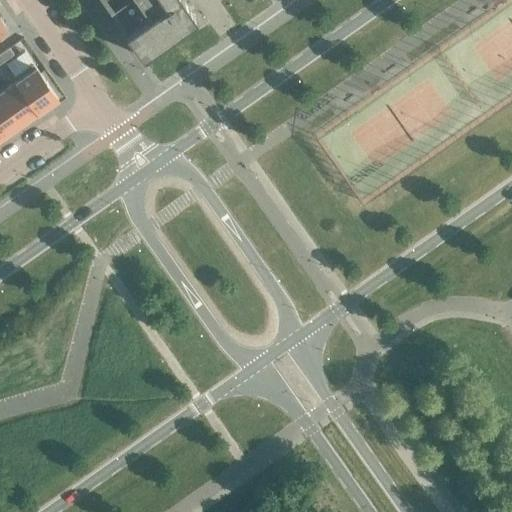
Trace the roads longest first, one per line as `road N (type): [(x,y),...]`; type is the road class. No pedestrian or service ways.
road 1 (secondary): [(390,0),(162,157)]
road 2 (secondary): [(299,335),(511,187)]
road 3 (secondary): [(51,511),(253,368)]
road 4 (tertiary): [(131,181),(143,231),(253,368)]
road 5 (tertiary): [(299,335),(204,190),(162,157)]
road 6 (tertiary): [(405,511),(328,404),(299,335)]
road 7 (tertiary): [(253,368),(304,422),(367,511)]
road 8 (secondary): [(131,181),(0,275)]
road 9 (residential): [(25,0),(98,104)]
